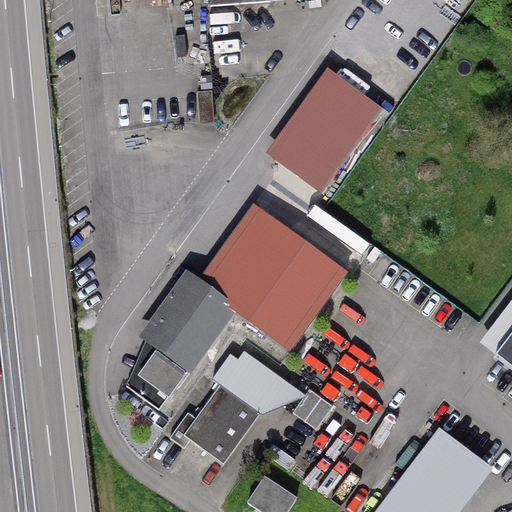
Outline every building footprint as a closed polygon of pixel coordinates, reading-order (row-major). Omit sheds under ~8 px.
[(206,0),(207,9),(321,0),(206,0)] [(323,202),(381,119),(323,79),(265,162),(323,202)] [(160,411),(233,313),(290,353),(346,274),(265,218),(216,286),(209,296),(188,280),(147,337),(158,345),(133,393),(160,411)] [(511,335),(495,358),(511,370),(511,335)] [(222,468),(259,417),(303,398),(244,354),(238,361),(231,358),(212,381),(220,386),(194,422),(186,416),(168,441),(183,451),(188,443),(196,449),(222,468)] [(459,511),(491,472),(440,433),(379,511),(459,511)] [(287,511),(295,501),(263,480),(246,505),(255,511),(287,511)]
